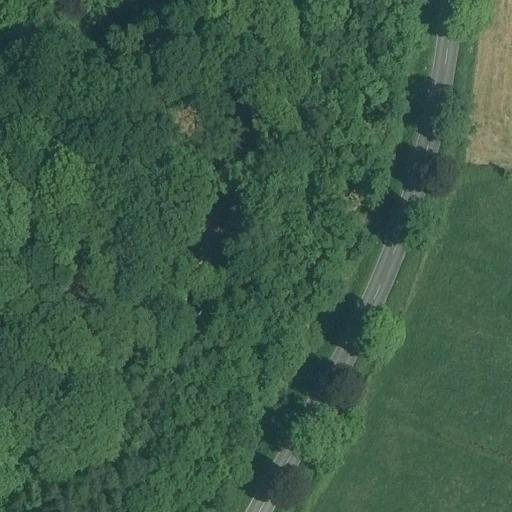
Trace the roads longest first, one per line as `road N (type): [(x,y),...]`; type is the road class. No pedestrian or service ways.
road 1 (secondary): [(257,511),(381,279),(414,200),(437,118),(455,0)]
road 2 (track): [(0,68),(218,0)]
